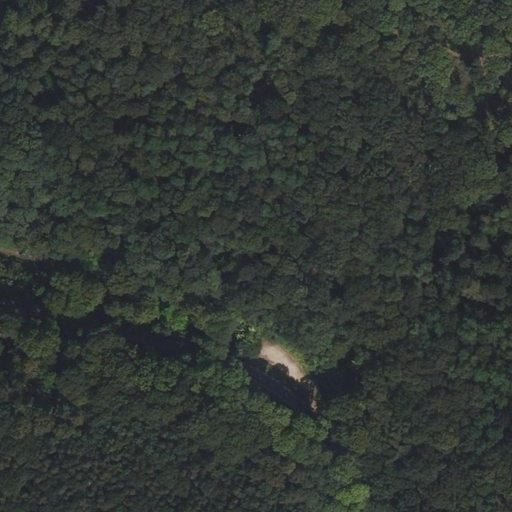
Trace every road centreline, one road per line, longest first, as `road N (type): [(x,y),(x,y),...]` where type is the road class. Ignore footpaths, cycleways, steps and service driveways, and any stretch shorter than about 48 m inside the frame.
road 1 (tertiary): [(0,296),(277,383),(321,432),(365,511)]
road 2 (track): [(0,260),(150,306)]
